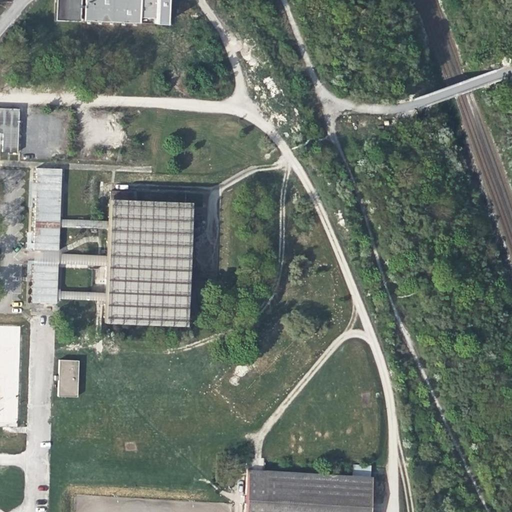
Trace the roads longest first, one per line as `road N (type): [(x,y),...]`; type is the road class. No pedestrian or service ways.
road 1 (track): [(488,511),(412,354),(323,97)]
road 2 (unknown): [(216,511),(80,501),(79,511)]
